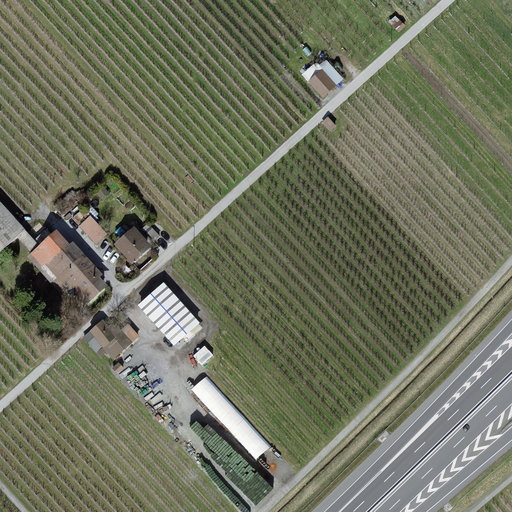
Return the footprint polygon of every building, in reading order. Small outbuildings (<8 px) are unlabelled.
[(396,15),(389,22),(399,32),(405,25),(396,15)] [(339,87),(318,62),(301,77),(322,101),(339,87)] [(328,117),(322,122),(330,131),(336,125),(328,117)] [(0,252),(24,230),(0,204),(0,252)] [(109,236),(91,216),(80,226),(98,247),(109,236)] [(158,247),(136,226),(116,247),(139,268),(158,247)] [(111,282),(60,231),(32,258),(84,309),(111,282)] [(163,284),(138,307),(176,347),(201,323),(163,284)] [(138,346),(108,318),(91,336),(121,364),(138,346)] [(201,363),(213,354),(205,344),(194,353),(201,363)] [(207,373),(192,387),(257,458),(272,444),(207,373)]
